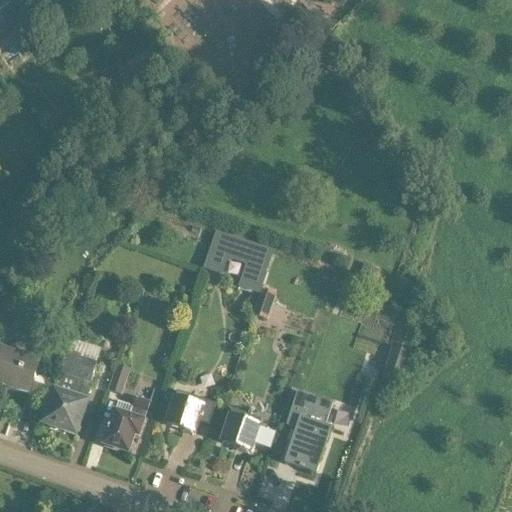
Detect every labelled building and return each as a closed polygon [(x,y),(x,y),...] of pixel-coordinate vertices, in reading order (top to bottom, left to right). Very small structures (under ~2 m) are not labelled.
[(0,0),(0,31),(24,15),(18,7),(12,0),(0,0)] [(128,69),(143,91),(169,73),(154,51),(128,69)] [(99,115),(74,131),(81,141),(106,125),(99,115)] [(259,297),(273,257),(274,253),(216,234),(203,272),(222,278),(228,261),(246,267),(238,290),(259,297)] [(372,287),(378,272),(363,266),(357,281),(372,287)] [(267,323),(276,296),(261,291),(252,318),(267,323)] [(1,321),(17,325),(24,304),(8,299),(1,321)] [(35,379),(40,364),(0,351),(0,392),(2,387),(27,396),(33,378),(35,379)] [(399,391),(410,358),(392,352),(381,385),(399,391)] [(90,385),(97,365),(67,355),(61,376),(90,385)] [(121,398),(129,372),(118,368),(109,394),(121,398)] [(84,416),(88,402),(94,386),(90,385),(61,376),(56,391),(43,427),(76,438),(84,416)] [(311,475),(311,474),(326,429),(334,406),(298,394),(286,429),(296,432),(285,466),(311,475)] [(216,407),(192,399),(191,405),(175,400),(166,427),(195,436),(199,425),(207,428),(210,426),(216,407)] [(145,423),(151,405),(135,400),(132,410),(127,423),(114,418),(104,447),(128,456),(134,440),(141,442),(147,424),(145,423)] [(251,455),(260,428),(246,423),(249,416),(234,411),(222,445),(251,455)]
